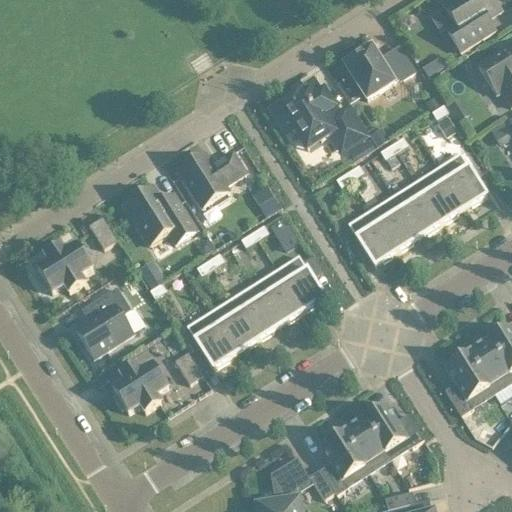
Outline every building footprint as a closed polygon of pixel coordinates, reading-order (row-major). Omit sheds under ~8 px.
[(499,14),(490,0),(459,0),(441,11),(452,29),(444,34),(458,56),(493,34),(492,33),(487,37),(481,28),(484,27),(485,23),(499,14)] [(511,47),(476,70),(493,98),(499,95),(509,111),(511,109),(511,47)] [(413,76),(398,52),(386,60),(388,64),(381,68),(370,51),(342,68),(365,104),(392,87),(391,85),(399,80),(401,83),(413,76)] [(437,60),(419,72),(426,81),(443,70),(437,60)] [(469,89),(476,85),(463,63),(456,68),(469,89)] [(468,93),(480,113),(493,105),(481,85),(468,93)] [(283,103),(282,106),(277,109),(281,115),(280,118),(285,125),(288,126),(305,153),(328,139),(339,155),(363,140),(345,111),(332,120),(329,114),(332,112),(322,95),(318,98),(312,87),(291,101),(288,100),(283,103)] [(434,99),(423,106),(430,117),(441,110),(434,99)] [(435,124),(446,117),(441,109),(441,110),(430,117),(435,124)] [(446,121),(435,128),(443,141),(454,134),(446,121)] [(502,127),(489,135),(498,150),(511,141),(502,127)] [(379,131),(367,138),(375,151),(386,144),(387,143),(379,131)] [(401,142),(390,149),(395,157),(406,150),(401,142)] [(395,157),(390,149),(378,156),(383,164),(395,157)] [(211,170),(202,157),(175,174),(200,214),(212,206),(214,209),(226,202),(224,198),(227,197),(223,190),(244,178),(231,158),(211,170)] [(435,173),(462,215),(485,200),(458,158),(435,173)] [(342,163),(321,177),(326,184),(347,170),(342,163)] [(350,185),(362,178),(357,170),(345,177),(350,185)] [(413,187),(440,229),(462,215),(435,173),(413,187)] [(350,185),(345,177),(334,184),(339,192),(350,185)] [(391,201),(418,243),(440,229),(413,187),(391,201)] [(160,206),(150,190),(122,208),(149,250),(166,239),(173,249),(195,235),(172,199),(171,199),(174,205),(166,210),(164,208),(160,206)] [(263,190),(250,198),(263,221),(277,213),(263,190)] [(369,215),(396,257),(418,243),(391,201),(369,215)] [(346,229),(373,272),(396,257),(369,215),(346,229)] [(102,254),(115,245),(100,222),(87,230),(102,254)] [(247,223),(226,238),(233,247),(254,232),(247,223)] [(250,237),(255,245),(267,238),(262,230),(250,237)] [(255,245),(250,237),(239,245),(244,252),(255,245)] [(78,280),(90,272),(75,248),(63,256),(58,249),(42,258),(47,266),(35,274),(38,280),(35,282),(43,295),(47,292),(50,298),(62,290),(67,298),(83,288),(78,280)] [(187,273),(211,261),(207,253),(184,265),(187,273)] [(217,259),(206,266),(211,273),(222,266),(217,259)] [(310,259),(300,265),(297,261),(274,275),(301,317),(324,303),(310,282),(320,275),(310,259)] [(151,264),(136,273),(149,294),(163,285),(151,264)] [(211,273),(206,266),(195,273),(200,280),(211,273)] [(252,289),(279,331),(301,317),(274,275),(252,289)] [(153,303),(164,296),(159,288),(148,295),(153,303)] [(230,303),(257,345),(279,331),(252,289),(230,303)] [(88,326),(73,335),(91,363),(131,338),(120,320),(128,315),(114,293),(80,314),(81,316),(86,312),(91,321),(89,322),(88,326)] [(208,317),(234,360),(257,345),(230,303),(208,317)] [(212,374),(234,360),(208,317),(185,332),(212,374)] [(511,335),(508,330),(486,344),(511,383),(511,335)] [(511,387),(511,383),(486,344),(465,357),(493,400),(511,387)] [(201,381),(186,357),(173,366),(188,389),(201,381)] [(459,421),(493,400),(465,357),(443,371),(454,388),(443,395),(459,421)] [(128,359),(112,369),(116,375),(132,365),(128,359)] [(111,394),(114,399),(111,401),(119,414),(122,412),(126,417),(138,409),(143,417),(159,407),(154,400),(166,392),(151,368),(139,376),(134,368),(118,378),(123,386),(111,394)] [(362,423),(387,463),(408,450),(410,453),(422,445),(406,419),(394,426),(384,409),(362,423)] [(366,477),(387,463),(362,423),(340,436),(366,477)] [(345,490),(366,477),(340,436),(318,450),(329,467),(318,474),(333,498),(335,500),(347,492),(345,490)] [(255,510),(255,511),(297,511),(295,495),(307,488),(294,466),(272,480),(276,506),(255,510)] [(333,498),(318,474),(307,481),(322,505),(333,498)] [(385,511),(398,511),(401,511),(411,509),(408,497),(383,504),(385,511)]
